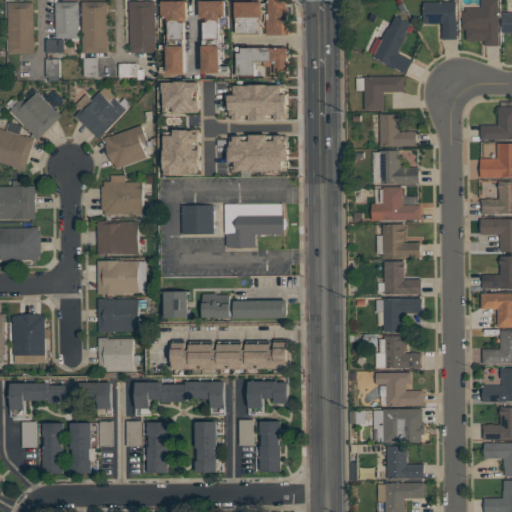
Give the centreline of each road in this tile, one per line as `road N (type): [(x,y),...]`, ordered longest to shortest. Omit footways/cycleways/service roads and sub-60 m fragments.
road 1 (tertiary): [(324,0),(328,511)]
road 2 (residential): [(452,105),(457,511)]
road 3 (residential): [(26,511),(43,492),(328,493)]
road 4 (residential): [(72,166),(72,352)]
